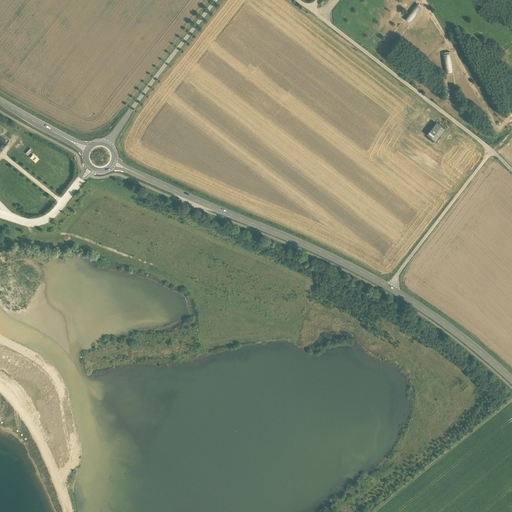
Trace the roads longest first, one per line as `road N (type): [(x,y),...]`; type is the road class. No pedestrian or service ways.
road 1 (secondary): [(511,379),(370,276),(112,162)]
road 2 (track): [(496,153),(321,18)]
road 3 (track): [(511,399),(380,511)]
road 4 (track): [(389,287),(496,153)]
